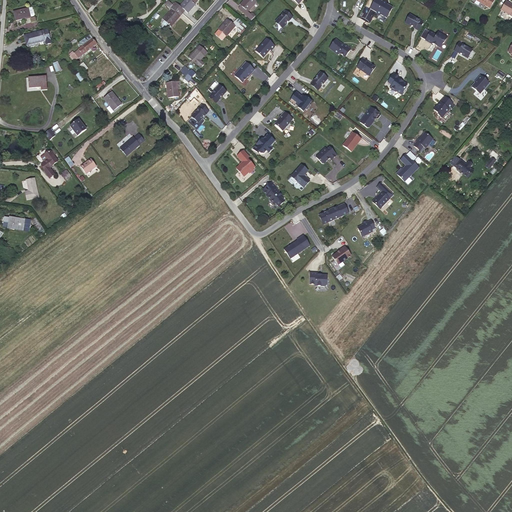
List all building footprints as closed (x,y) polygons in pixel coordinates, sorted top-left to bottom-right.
[(173,5),(182,14),(185,11),(187,13),(195,5),(194,4),(189,0),(185,0),(180,6),(175,2),(173,5)] [(245,9),(242,12),(251,20),(255,16),(252,13),(250,14),(248,12),(257,2),(254,0),(243,0),(240,5),(240,6),(245,9)] [(382,3),(377,0),(375,0),(371,8),(377,12),(378,15),(382,14),(387,17),(393,7),(387,4),(386,1),(383,1),(382,3)] [(476,0),(476,1),(480,3),(480,2),(485,5),(485,6),(490,9),(494,0),(476,0)] [(511,16),(511,5),(506,2),(501,10),(511,16)] [(171,27),(182,14),(173,5),(172,5),(170,8),(172,9),(163,20),(164,21),(168,25),(171,27)] [(28,9),(13,12),(16,21),(25,19),(25,20),(31,18),(28,9)] [(286,10),(276,22),(283,27),(293,15),(286,10)] [(423,23),(410,15),(406,22),(419,30),(423,23)] [(232,24),(227,19),(218,29),(226,36),(235,26),(238,28),(237,30),(240,33),(244,29),(240,26),(235,21),(232,24)] [(48,30),(24,36),(27,46),(45,41),(46,45),(51,43),(48,30)] [(436,35),(430,32),(425,41),(432,44),(432,43),(436,45),(440,48),(443,43),(444,43),(447,38),(438,32),(436,35)] [(97,44),(90,35),(79,42),(83,46),(74,53),(78,59),(97,44)] [(267,38),(256,51),(264,57),(268,52),(268,51),(269,50),(270,50),(271,49),(272,50),(275,46),(267,38)] [(346,45),(345,46),(336,39),(331,47),(331,49),(338,54),(340,52),(345,57),(351,49),(346,45)] [(472,51),(459,43),(455,51),(468,58),(472,51)] [(192,60),(193,62),(197,65),(197,64),(201,68),(204,64),(200,61),(207,53),(199,46),(189,57),(192,60)] [(74,61),(78,59),(74,53),(70,56),(74,61)] [(363,58),(357,67),(370,75),(376,67),(363,58)] [(246,62),(234,74),(242,82),(247,76),(248,77),(254,70),(246,62)] [(182,70),(192,78),(195,73),(192,70),(190,72),(185,67),(182,70)] [(188,82),(192,78),(182,70),(180,72),(185,77),(184,79),(188,82)] [(321,72),(311,84),(318,90),(328,78),(321,72)] [(400,77),(394,73),(388,82),(392,85),(390,88),(395,91),(396,91),(402,94),(405,89),(404,88),(407,84),(403,81),(402,81),(400,80),(401,80),(399,79),(400,77)] [(480,94),(489,83),(481,76),(477,79),(478,80),(472,87),(480,94)] [(46,78),(28,79),(29,89),(41,88),(41,91),(47,90),(46,78)] [(106,85),(103,81),(95,88),(97,91),(106,85)] [(178,88),(177,83),(177,82),(166,83),(168,98),(179,97),(178,88)] [(220,85),(210,96),(216,102),(227,91),(220,85)] [(121,104),(112,92),(104,99),(113,111),(121,104)] [(302,96),(296,92),(289,102),(295,106),(296,104),(299,106),(298,107),(304,111),(305,109),(307,110),(309,108),(311,105),(310,104),(311,101),(306,97),(305,97),(305,98),(302,96)] [(445,96),(440,102),(441,102),(438,106),(437,105),(434,109),(438,113),(438,114),(442,118),(449,109),(448,109),(453,103),(445,96)] [(203,105),(192,116),(199,122),(209,110),(203,105)] [(368,112),(360,122),(367,127),(369,127),(372,123),(371,123),(373,121),(376,118),(377,119),(378,119),(381,115),(381,114),(371,107),(367,111),(368,112)] [(293,119),(285,112),(280,118),(280,119),(276,123),(276,125),(283,131),(293,119)] [(86,130),(78,120),(70,127),(77,137),(86,130)] [(50,129),(44,134),(49,140),(55,136),(50,129)] [(361,139),(353,132),(343,145),(351,152),(361,139)] [(433,139),(424,133),(420,139),(418,137),(415,141),(417,142),(413,146),(420,151),(423,147),(425,149),(433,139)] [(275,141),(268,134),(263,139),(262,138),(253,148),(258,153),(259,151),(261,153),(264,153),(267,150),(269,152),(273,148),(271,146),(275,141)] [(127,156),(136,148),(143,142),(138,136),(134,139),(133,138),(120,149),(127,156)] [(67,153),(61,144),(57,147),(64,156),(67,153)] [(337,155),(330,147),(327,150),(325,148),(320,152),(321,153),(316,157),(322,163),(324,164),(327,160),(328,159),(329,159),(330,158),(332,160),(337,155)] [(137,149),(136,148),(127,156),(128,157),(137,149)] [(248,159),(249,157),(244,150),(238,156),(243,162),(236,168),(244,177),(249,172),(249,173),(254,169),(253,168),(255,167),(248,159)] [(44,171),(50,178),(54,175),(49,168),(58,162),(50,152),(45,156),(44,155),(41,157),(42,160),(43,162),(44,162),(45,163),(42,165),(45,170),(44,171)] [(418,168),(406,155),(400,160),(406,166),(404,168),(404,169),(403,170),(401,169),(397,173),(397,175),(404,182),(418,168)] [(466,165),(455,156),(450,163),(467,177),(472,170),(469,168),(472,165),(468,162),(466,165)] [(489,169),(496,161),(492,158),(486,167),(489,169)] [(86,174),(96,167),(91,159),(80,167),(86,174)] [(133,163),(129,160),(127,162),(115,173),(118,176),(130,165),(130,166),(133,163)] [(302,165),(291,177),(304,188),(310,181),(304,176),(308,171),(302,165)] [(71,177),(67,171),(63,174),(61,175),(66,181),(71,177)] [(39,198),(35,179),(27,180),(29,191),(25,192),(27,200),(39,198)] [(277,187),(272,182),(263,190),(268,195),(267,196),(271,200),(273,203),(274,203),(274,204),(276,203),(279,206),(285,201),(281,197),(283,196),(279,191),(278,192),(275,189),(277,187)] [(382,191),(372,202),(380,209),(390,199),(382,191)] [(349,213),(344,204),(337,207),(337,206),(333,208),(333,209),(324,213),(328,222),(349,213)] [(30,222),(10,218),(8,228),(28,231),(30,222)] [(39,224),(35,218),(31,221),(37,229),(41,226),(39,223),(39,224)] [(364,225),(357,228),(362,237),(372,232),(371,230),(375,228),(371,221),(367,222),(367,221),(363,223),(364,225)] [(298,240),(284,249),(290,259),(310,245),(303,235),(297,239),(298,240)] [(351,256),(345,247),(340,250),(341,250),(332,256),(338,265),(351,256)] [(327,285),(327,275),(321,275),(320,275),(318,275),(318,273),(310,273),(310,284),(315,284),(315,285),(316,286),(325,286),(327,285)]
